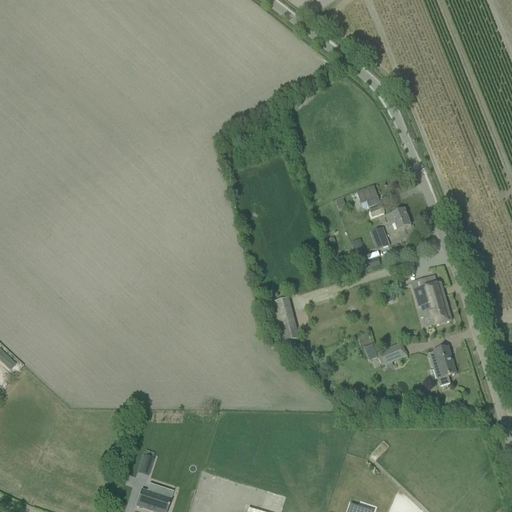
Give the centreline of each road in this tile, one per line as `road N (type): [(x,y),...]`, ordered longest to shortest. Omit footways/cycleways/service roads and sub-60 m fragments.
road 1 (tertiary): [(511,449),(454,258),(393,116),(364,75),(267,0)]
road 2 (track): [(494,322),(366,0)]
road 3 (track): [(350,0),(335,12),(335,32),(400,84)]
